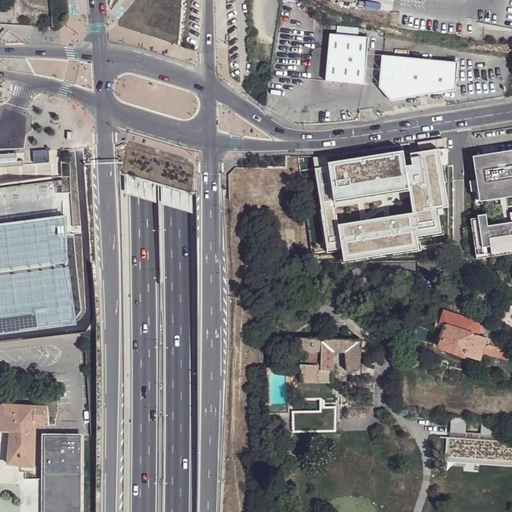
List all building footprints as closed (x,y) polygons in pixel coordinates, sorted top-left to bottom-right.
[(330,35),(326,83),(366,86),(369,39),(330,35)] [(384,56),(382,90),(385,94),(389,99),(392,102),(456,90),(459,63),(384,56)] [(403,155),(315,169),(327,252),(342,250),(342,260),(418,249),(417,237),(441,233),(438,208),(448,206),(439,149),(411,154),(413,164),(404,166),(403,155)] [(506,197),(511,196),(511,150),(472,156),(479,201),(500,198),(506,197)] [(20,152),(0,153),(0,166),(28,165),(27,160),(21,160),(20,152)] [(0,329),(75,320),(82,312),(76,254),(71,184),(63,179),(0,187),(0,329)] [(511,221),(509,213),(508,213),(506,197),(500,198),(504,224),(511,223),(511,221)] [(474,252),(511,246),(511,229),(488,233),(487,227),(485,215),(477,216),(477,219),(470,220),(474,252)] [(488,233),(511,229),(511,223),(504,224),(487,227),(488,233)] [(475,259),(511,254),(511,246),(474,252),(475,259)] [(458,316),(453,314),(442,311),(439,323),(460,330),(464,318),(458,316)] [(460,330),(439,323),(437,327),(444,329),(439,347),(478,362),(483,345),(485,338),(478,336),(477,324),(464,318),(460,330)] [(332,352),(331,339),(294,338),(295,351),(307,351),(318,351),(318,365),(307,365),(298,365),(301,382),(331,382),(332,352)] [(359,371),(361,339),(331,339),(332,352),(344,352),(346,371),(359,371)] [(511,351),(487,346),(483,356),(511,360),(511,351)] [(262,365),(261,350),(247,350),(248,366),(262,365)] [(307,351),(307,365),(318,365),(318,351),(307,351)] [(323,399),(293,401),(294,430),(335,430),(335,407),(323,407),(323,399)] [(50,407),(4,405),(4,414),(3,418),(3,432),(13,432),(10,464),(36,467),(37,426),(51,425),(50,407)] [(264,407),(264,414),(287,413),(287,406),(269,407),(264,407)] [(455,417),(452,417),(450,433),(465,434),(467,419),(455,417)] [(497,425),(482,422),(480,436),(496,438),(497,425)] [(83,511),(85,437),(47,436),(45,511),(83,511)] [(449,446),(450,437),(448,437),(445,460),(511,468),(511,463),(452,456),(453,447),(449,446)] [(511,444),(450,437),(449,446),(453,447),(452,456),(511,463),(511,444)]
